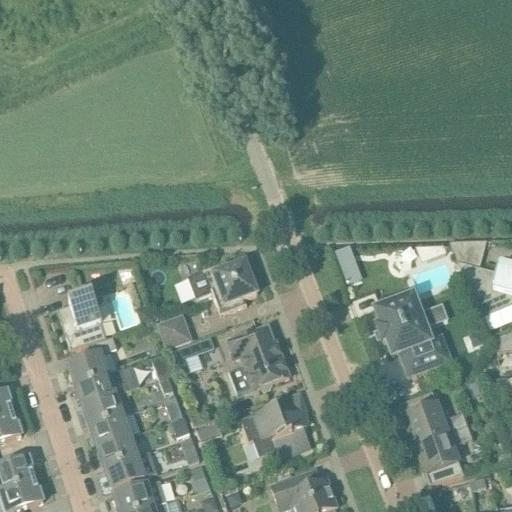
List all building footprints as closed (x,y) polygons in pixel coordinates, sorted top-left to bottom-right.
[(511,271),(506,270),(500,268),(499,277),(480,272),(487,245),(450,246),(476,310),(481,321),(511,308),(511,271)] [(444,251),(420,252),(420,253),(424,253),(429,265),(447,258),(444,251)] [(219,319),(220,320),(246,310),(246,309),(245,309),(243,303),(257,298),(245,266),(228,272),(227,269),(227,268),(227,267),(188,282),(196,302),(212,296),(220,318),(219,319)] [(99,295),(108,333),(138,327),(130,289),(99,295)] [(398,306),(376,314),(381,330),(378,331),(382,343),(383,346),(387,345),(393,360),(401,357),(409,380),(449,365),(440,341),(430,345),(426,332),(429,331),(428,326),(424,316),(420,318),(413,300),(412,301),(411,297),(396,302),(398,306)] [(57,315),(71,355),(106,343),(101,328),(102,328),(92,300),(69,308),(69,311),(57,315)] [(141,313),(138,319),(141,330),(153,325),(147,310),(141,313)] [(166,355),(193,345),(183,319),(157,329),(166,355)] [(262,333),(226,346),(233,364),(241,362),(241,363),(240,368),(241,371),(242,375),(246,377),(253,394),(253,395),(259,393),(263,395),(271,392),(272,388),(283,384),(289,382),(287,375),(278,353),(270,330),(262,333)] [(511,335),(491,344),(497,357),(511,355),(511,335)] [(75,391),(108,379),(101,359),(117,353),(113,342),(113,341),(81,352),(81,353),(90,350),(93,361),(68,370),(75,391)] [(186,364),(198,359),(214,353),(210,342),(167,359),(175,379),(177,384),(192,378),(186,364)] [(159,384),(167,381),(175,379),(167,359),(151,364),(159,384)] [(121,375),(108,379),(75,391),(83,411),(116,400),(128,395),(121,375)] [(167,381),(159,384),(164,399),(173,395),(167,381)] [(483,384),(489,399),(510,391),(508,384),(507,382),(483,384)] [(0,422),(14,418),(7,397),(0,398),(0,422)] [(467,431),(462,418),(443,425),(432,397),(399,410),(415,451),(467,431)] [(116,400),(83,411),(90,432),(123,420),(116,400)] [(182,422),(175,401),(164,405),(171,426),(182,422)] [(277,456),(280,463),(299,456),(299,455),(309,451),(307,446),(308,446),(303,433),(307,431),(305,428),(306,428),(302,416),(281,424),(277,412),(265,416),(253,421),(253,420),(241,424),(250,449),(260,445),(265,460),(277,456)] [(0,446),(21,440),(14,418),(0,422),(0,446)] [(123,420),(90,432),(97,452),(130,441),(123,420)] [(183,422),(171,426),(173,432),(181,436),(187,434),(183,422)] [(218,427),(197,435),(202,447),(222,439),(218,427)] [(511,449),(511,428),(502,433),(508,451),(511,449)] [(464,481),(452,451),(472,444),(467,431),(415,451),(430,491),(464,481)] [(130,441),(97,452),(104,473),(137,461),(130,441)] [(199,465),(191,442),(180,446),(188,469),(199,465)] [(511,460),(510,456),(501,459),(504,467),(511,463),(511,460)] [(137,461),(104,473),(111,494),(157,478),(150,457),(137,461)] [(0,472),(0,495),(36,485),(29,463),(0,472)] [(496,473),(498,482),(511,478),(509,470),(496,473)] [(203,472),(191,476),(194,485),(206,481),(203,472)] [(278,511),(290,511),(292,511),(337,511),(327,485),(320,487),(315,475),(271,491),(278,511)] [(484,482),(470,486),(472,495),(486,491),(484,482)] [(36,485),(0,495),(0,511),(24,511),(43,506),(36,485)] [(117,511),(149,511),(166,507),(160,485),(114,500),(117,511)] [(436,496),(421,501),(423,507),(425,511),(441,511),(442,511),(436,496)] [(236,498),(225,502),(228,511),(231,511),(240,509),(236,498)] [(215,511),(213,503),(203,507),(204,511),(215,511)]
